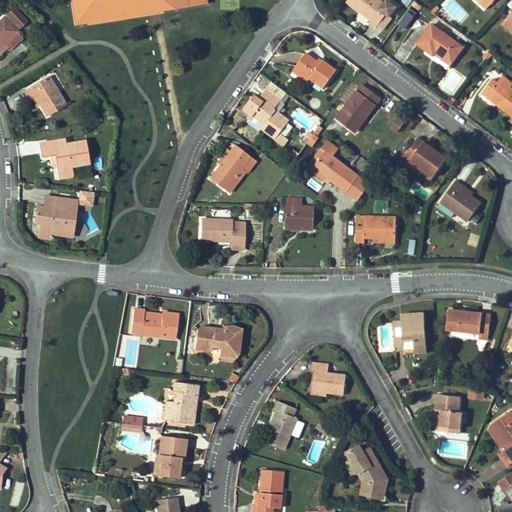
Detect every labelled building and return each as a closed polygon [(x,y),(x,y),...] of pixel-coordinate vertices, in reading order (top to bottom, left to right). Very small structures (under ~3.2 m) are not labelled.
[(70,0),(74,24),(205,4),(204,0),(70,0)] [(373,20),(371,21),(370,23),(376,28),(385,16),(386,15),(380,10),(384,5),(377,0),(348,0),(347,3),(359,12),(361,10),(373,20)] [(385,16),(388,17),(395,8),(386,1),(384,5),(380,10),(386,15),(385,16)] [(7,16),(19,28),(25,21),(14,9),(7,16)] [(361,10),(359,12),(371,21),(373,20),(361,10)] [(406,30),(416,16),(407,10),(398,24),(406,30)] [(391,20),(388,17),(385,16),(376,28),(381,32),(391,20)] [(0,54),(7,48),(9,50),(23,38),(4,17),(0,21),(0,54)] [(436,52),(451,63),(462,48),(431,25),(417,44),(433,55),(434,55),(436,52)] [(434,55),(449,66),(451,63),(436,52),(434,55)] [(323,60),(320,65),(317,62),(306,54),(295,68),(310,79),(322,89),(336,70),(323,60)] [(310,79),(295,68),(292,72),(307,83),(310,79)] [(33,93),(39,104),(47,117),(66,105),(48,76),(26,90),(29,95),(33,93)] [(501,87),(498,90),(490,84),(481,95),(511,117),(511,118),(509,122),(511,124),(511,90),(510,89),(511,85),(511,84),(502,77),(497,83),(501,87)] [(497,83),(492,80),(490,84),(498,90),(501,87),(497,83)] [(360,94),(358,92),(337,119),(351,130),(362,116),(365,119),(380,99),(365,87),(360,94)] [(253,117),(251,120),(249,123),(260,131),(262,128),(276,139),(289,121),(280,114),(286,106),(265,90),(259,99),(254,96),(244,110),(251,116),(253,117)] [(29,95),(36,106),(39,104),(33,93),(29,95)] [(451,105),(455,100),(452,98),(451,100),(445,96),(443,98),(451,105)] [(105,122),(118,119),(111,110),(102,113),(105,122)] [(351,130),(355,133),(365,119),(362,116),(351,130)] [(391,129),(397,134),(405,124),(399,119),(391,129)] [(313,135),(311,137),(308,142),(314,146),(320,139),(318,138),(322,132),(317,128),(313,135)] [(277,142),(284,147),(289,141),(282,135),(277,142)] [(417,172),(420,169),(433,178),(446,159),(436,151),(434,153),(423,145),(424,143),(418,138),(404,157),(403,156),(398,162),(415,175),(417,172)] [(55,154),(56,163),(59,177),(71,175),(69,166),(88,163),(84,141),(64,145),(63,139),(40,143),(42,157),(49,155),(55,154)] [(346,193),(358,177),(333,158),(338,150),(327,142),(322,150),(325,152),(314,168),(327,178),(346,193)] [(434,153),(436,151),(424,143),(423,145),(434,153)] [(242,169),(250,157),(236,146),(231,152),(224,162),(226,163),(222,168),(220,166),(210,179),(229,194),(245,172),(242,169)] [(224,162),(231,152),(228,150),(217,164),(220,166),(222,168),(226,163),(224,162)] [(322,150),(308,168),(312,171),(314,168),(325,152),(322,150)] [(465,161),(470,154),(465,150),(460,157),(465,161)] [(242,169),(245,172),(248,174),(256,162),(250,157),(242,169)] [(314,168),(312,171),(325,181),(327,178),(314,168)] [(417,172),(430,181),(433,178),(420,169),(417,172)] [(346,193),(357,201),(369,185),(358,177),(346,193)] [(471,197),(459,188),(461,185),(456,181),(440,202),(468,222),(481,204),(471,197)] [(386,184),(383,191),(392,195),(394,188),(386,184)] [(471,197),(473,193),(461,185),(459,188),(471,197)] [(56,208),(58,198),(46,196),(44,207),(56,208)] [(35,223),(40,224),(39,232),(52,234),(53,229),(60,230),(59,235),(72,237),(77,200),(58,198),(56,208),(44,207),(37,206),(35,223)] [(302,225),(302,230),(314,231),(315,208),(302,207),(303,200),(286,199),(286,224),(302,225)] [(373,239),(395,239),(396,218),(365,217),(365,220),(356,220),(356,243),(365,243),(365,239),(373,239)] [(231,242),(231,250),(244,250),(246,223),(233,223),(233,221),(201,219),(200,241),(231,242)] [(163,319),(145,316),(145,312),(146,310),(135,309),(132,333),(176,339),(179,315),(163,313),(163,314),(163,319)] [(480,329),(490,331),(492,315),(450,309),(447,328),(480,333),(480,329)] [(414,349),(427,348),(425,314),(402,315),(402,322),(394,322),(395,346),(403,346),(403,341),(414,340),(414,349)] [(232,332),(240,341),(241,330),(231,326),(222,328),(222,330),(232,332)] [(215,329),(202,327),(197,330),(194,349),(209,351),(210,350),(212,348),(213,346),(220,347),(218,356),(234,359),(238,353),(240,341),(232,332),(222,330),(222,332),(214,331),(215,329)] [(480,329),(480,333),(480,337),(489,339),(490,331),(480,329)] [(312,390),(327,392),(344,394),(347,375),(328,372),(329,364),(311,362),(310,371),(314,372),(312,390)] [(237,382),(239,377),(240,376),(234,372),(228,381),(237,382)] [(172,400),(167,400),(165,420),(193,423),(198,384),(174,381),(174,388),(173,390),(176,390),(174,401),(172,400)] [(483,397),(484,389),(471,388),(470,396),(483,397)] [(446,427),(460,428),(462,412),(459,411),(460,397),(438,394),(436,409),(440,409),(439,419),(438,430),(446,431),(446,427)] [(273,409),(275,410),(291,417),(295,409),(277,401),(273,409)] [(275,410),(262,440),(282,449),(295,419),(291,417),(275,410)] [(507,449),(502,452),(499,455),(508,467),(511,464),(511,415),(510,412),(491,425),(507,449)] [(134,418),(122,416),(121,423),(122,423),(132,424),(133,424),(134,418)] [(327,434),(333,426),(323,418),(317,427),(327,434)] [(339,430),(345,435),(355,426),(349,421),(339,430)] [(502,452),(507,449),(491,425),(489,433),(502,452)] [(180,461),(184,461),(186,439),(160,436),(158,454),(156,454),(155,464),(160,465),(160,474),(179,476),(180,466),(180,461)] [(376,493),(384,494),(387,479),(371,449),(363,452),(360,446),(348,453),(352,461),(358,471),(364,481),(361,494),(375,497),(376,493)] [(346,464),(352,475),(358,471),(352,461),(346,464)] [(258,505),(254,505),(252,504),(251,511),(271,511),(272,507),(279,507),(283,472),(262,470),(259,493),(258,505)] [(511,472),(499,481),(511,500),(511,472)] [(178,511),(177,498),(156,500),(157,511),(178,511)]
